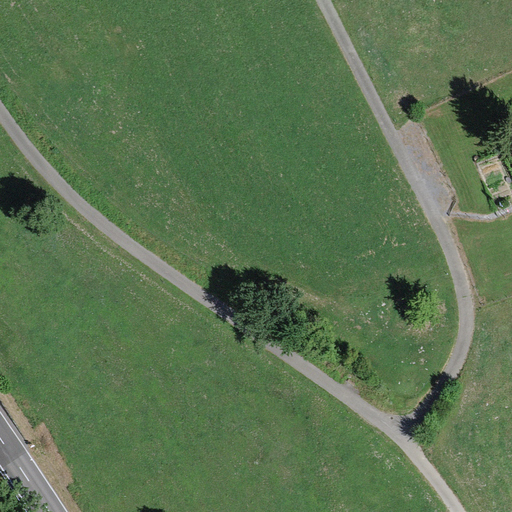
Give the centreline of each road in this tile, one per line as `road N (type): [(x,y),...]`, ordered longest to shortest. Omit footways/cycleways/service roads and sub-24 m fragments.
road 1 (residential): [(412,444),(95,215),(42,162),(0,99)]
road 2 (residential): [(412,444),(450,386),(468,299),(458,256),(333,0)]
